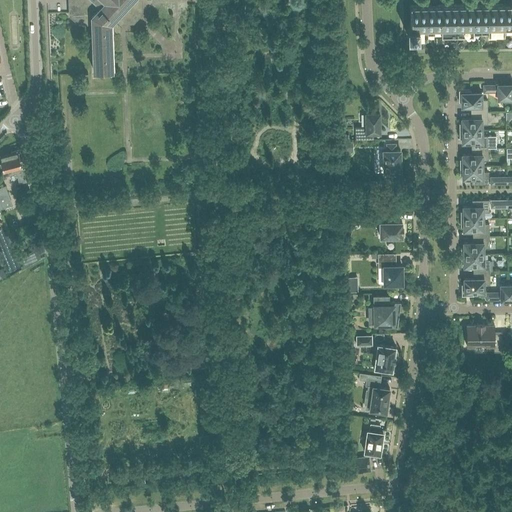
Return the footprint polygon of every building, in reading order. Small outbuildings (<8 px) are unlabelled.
[(73,0),(74,1),(70,1),(71,14),(80,23),(92,23),(94,71),(113,70),(111,22),(117,15),(122,20),(133,20),(140,12),(139,1),(138,0),(73,0)] [(504,32),(511,32),(511,0),(510,0),(511,3),(503,3),(504,33),(504,32)] [(474,33),(481,33),(488,33),(504,33),(503,3),(457,4),(457,34),(474,34),(474,33)] [(441,34),(457,34),(457,4),(409,5),(409,6),(411,6),(411,26),(408,26),(408,37),(427,37),(427,34),(441,33),(441,34)] [(474,106),(474,112),(488,111),(488,99),(482,99),(482,91),(471,92),(471,89),(459,89),(459,101),(462,101),(462,106),(474,106)] [(459,130),(482,129),(482,124),(488,124),(488,111),(474,112),(474,118),(462,118),(462,122),(459,122),(459,130)] [(361,127),(356,127),(356,139),(373,139),(373,133),(380,133),(380,112),(366,113),(366,127),(361,127)] [(459,130),(459,138),(462,138),(462,142),(475,142),(475,148),(488,147),(496,147),(496,135),(482,135),(482,129),(459,130)] [(387,150),(384,150),(384,172),(401,172),(401,150),(395,150),(395,143),(387,144),(387,150)] [(460,166),(483,165),(483,160),(488,160),(488,147),(475,148),(475,154),(462,154),(462,158),(460,158),(460,166)] [(0,156),(3,166),(4,173),(16,170),(20,183),(28,180),(22,159),(20,159),(18,150),(11,152),(12,153),(0,156)] [(483,165),(460,166),(460,174),(463,174),(463,178),(475,178),(475,184),(489,183),(488,171),(483,171),(483,165)] [(65,191),(64,182),(54,183),(54,192),(65,191)] [(5,186),(0,187),(0,204),(0,205),(6,202),(11,201),(5,186)] [(460,210),(461,218),(483,217),(483,212),(489,212),(489,199),(475,200),(475,206),(463,206),(463,210),(460,210)] [(384,221),(384,213),(372,214),(372,221),(380,221),(380,222),(380,237),(386,237),(386,239),(393,239),(393,237),(402,237),(402,233),(404,233),(404,225),(402,225),(402,221),(383,221),(384,221)] [(483,223),(483,217),(461,218),(461,226),(463,226),(463,230),(476,229),(476,236),(489,235),(489,223),(483,223)] [(461,246),(461,254),(484,253),(484,248),(490,247),(489,235),(476,236),(476,242),(464,242),(464,246),(461,246)] [(396,265),(396,253),(378,253),(378,261),(384,261),(384,283),(403,283),(402,265),(396,265)] [(476,265),(476,272),(490,271),(493,271),(493,261),(490,261),(490,259),(484,259),(484,253),(461,254),(461,262),(464,262),(464,266),(476,265)] [(490,283),(490,271),(476,272),(476,278),(464,278),(464,283),(461,283),(462,295),(474,294),(474,292),(484,291),(484,284),(490,283)] [(6,278),(8,286),(16,283),(13,275),(6,278)] [(349,291),(358,291),(357,276),(348,276),(349,291)] [(390,301),(390,295),(373,295),(373,302),(376,302),(376,308),(374,309),(372,310),(371,312),(371,314),(371,316),(372,318),(374,320),(376,321),(376,323),(385,323),(385,326),(384,326),(384,327),(397,327),(399,315),(393,315),(393,313),(400,312),(401,301),(390,301)] [(467,324),(467,341),(467,345),(494,345),(494,351),(503,351),(503,332),(495,332),(495,324),(484,324),(484,323),(477,323),(477,324),(467,324)] [(356,335),(356,344),(372,344),(372,335),(356,335)] [(378,344),(374,366),(374,367),(375,367),(392,370),(393,369),(392,369),(393,361),(394,361),(395,355),(394,355),(396,347),(396,346),(395,346),(378,344),(379,343),(378,343),(378,344)] [(380,386),(381,379),(381,375),(360,372),(359,379),(366,380),(366,385),(373,386),(370,409),(386,411),(390,387),(380,386)] [(400,391),(400,390),(406,390),(405,382),(395,382),(395,391),(400,391)] [(368,429),(364,451),(380,453),(383,431),(379,431),(380,425),(371,423),(370,430),(368,429)] [(362,456),(363,463),(355,464),(356,472),(371,470),(369,455),(362,456)]
